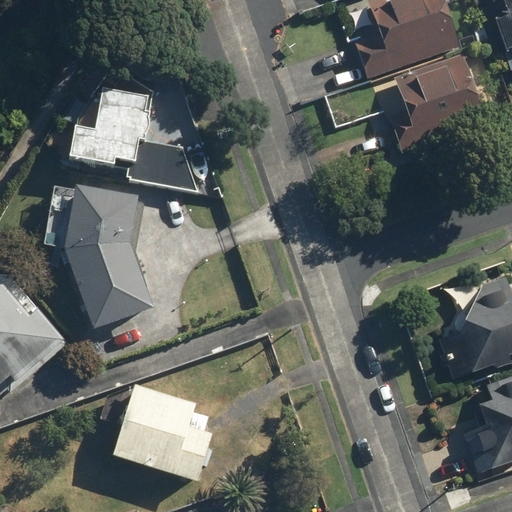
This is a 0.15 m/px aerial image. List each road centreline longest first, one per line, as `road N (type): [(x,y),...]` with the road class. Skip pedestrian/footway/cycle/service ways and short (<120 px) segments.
road 1 (residential): [(319,268),(227,0)]
road 2 (residential): [(404,511),(319,268)]
road 3 (residential): [(319,268),(511,205)]
